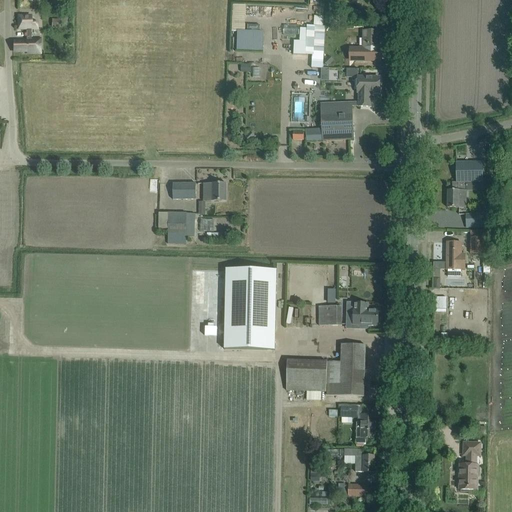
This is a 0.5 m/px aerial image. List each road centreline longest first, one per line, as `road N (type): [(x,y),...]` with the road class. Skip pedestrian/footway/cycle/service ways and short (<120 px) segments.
road 1 (unclassified): [(415,163),(29,161),(15,121),(10,0)]
road 2 (tertiary): [(407,511),(415,163)]
road 3 (tertiary): [(416,143),(418,0)]
